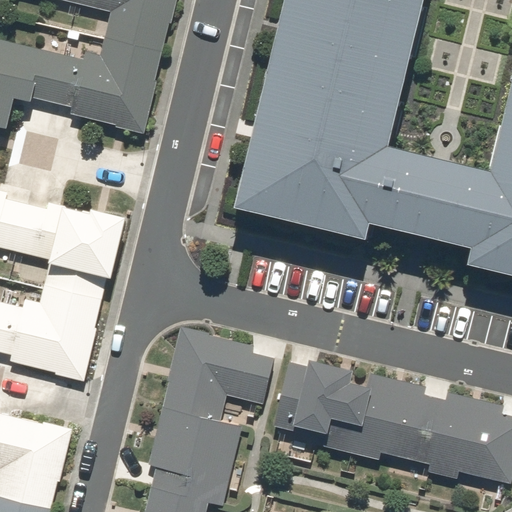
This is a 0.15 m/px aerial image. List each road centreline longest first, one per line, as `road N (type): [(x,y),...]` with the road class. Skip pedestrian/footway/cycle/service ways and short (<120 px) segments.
road 1 (residential): [(147,280),(511,370)]
road 2 (residential): [(211,0),(147,280)]
road 3 (residential): [(147,280),(89,511)]
